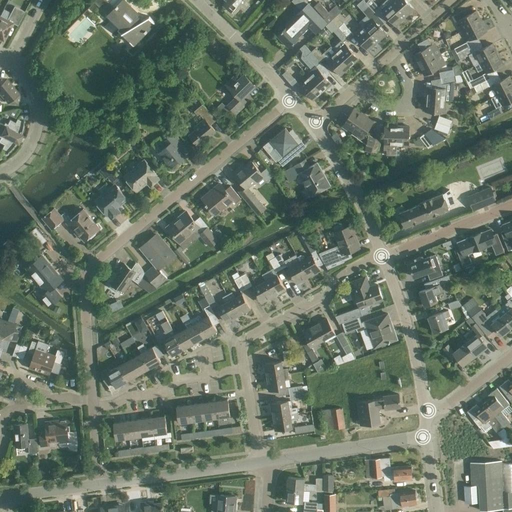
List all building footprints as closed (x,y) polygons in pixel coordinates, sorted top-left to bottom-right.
[(123,0),(122,0),(114,9),(105,0),(98,0),(96,2),(123,29),(121,31),(135,44),(155,23),(150,17),(142,22),(137,16),(139,14),(123,0)] [(227,0),(223,5),(231,12),(236,7),(232,3),(234,0),(227,0)] [(381,10),(379,8),(371,0),(368,0),(366,2),(375,12),(374,12),(382,21),(384,24),(385,23),(381,19),(385,15),(395,26),(405,17),(390,1),(381,10)] [(391,0),(390,1),(405,17),(414,9),(406,0),(391,0)] [(319,2),(314,7),(325,18),(330,13),(319,2)] [(363,26),(378,42),(387,33),(380,26),(381,25),(379,24),(382,21),(374,12),(375,12),(366,2),(366,3),(369,6),(363,11),(370,20),(363,26)] [(298,38),(296,35),(307,24),(316,33),(327,22),(308,3),(297,14),(301,18),(295,24),(291,20),(285,25),(286,27),(277,35),(289,47),(298,38)] [(335,4),(329,9),(335,16),(341,11),(335,4)] [(0,15),(0,38),(3,40),(12,23),(17,26),(25,12),(14,6),(7,20),(0,15)] [(455,22),(459,20),(464,30),(481,21),(476,11),(467,15),(464,10),(452,16),(455,22)] [(352,33),(341,22),(336,16),(332,20),(333,21),(337,25),(347,37),(352,33)] [(337,25),(333,21),(328,25),(343,42),(348,37),(347,37),(337,25)] [(481,21),(464,30),(469,40),(487,31),(481,21)] [(378,42),(363,26),(353,35),(368,51),(378,42)] [(437,47),(434,49),(428,38),(417,43),(421,51),(413,55),(419,65),(441,53),(437,47)] [(456,54),(469,48),(467,42),(454,49),(456,54)] [(480,62),(498,53),(493,43),(475,52),(480,62)] [(331,46),(349,67),(359,59),(345,44),(336,52),(331,46)] [(349,67),(331,46),(322,54),(316,47),(311,52),(320,62),(325,58),(341,75),(349,67)] [(469,48),(456,54),(459,60),(472,53),(469,48)] [(316,66),(320,62),(311,52),(303,59),(309,66),(313,63),(315,66),(306,74),(323,92),(324,91),(325,91),(330,87),(330,85),(332,83),(316,66)] [(424,75),(442,66),(440,61),(444,59),(441,53),(419,65),(424,75)] [(498,53),(480,62),(474,65),(478,72),(484,68),(486,73),(503,64),(498,53)] [(249,103),(243,97),(255,85),(244,74),(238,80),(234,77),(226,85),(236,96),(227,105),(236,115),(249,103)] [(313,100),(323,92),(306,74),(308,76),(299,84),(294,79),(290,83),(300,94),(304,90),(313,100)] [(470,88),(486,79),(483,74),(467,83),(470,88)] [(440,78),(441,84),(447,83),(455,82),(454,75),(440,78)] [(497,95),(511,87),(511,80),(509,76),(492,85),(497,95)] [(0,100),(8,101),(9,102),(17,103),(18,94),(5,79),(0,78),(0,100)] [(486,79),(470,88),(473,94),(476,92),(477,93),(489,86),(486,79)] [(445,100),(446,88),(447,83),(441,84),(437,84),(437,87),(427,87),(426,98),(445,100)] [(511,87),(497,95),(491,98),(496,108),(487,113),(490,119),(502,112),(500,107),(511,100),(511,87)] [(125,96),(115,106),(123,115),(134,106),(125,96)] [(445,100),(426,98),(425,111),(444,113),(445,100)] [(199,114),(204,119),(193,128),(195,129),(189,134),(198,146),(215,132),(210,125),(216,120),(202,104),(194,111),(197,115),(199,114)] [(14,118),(19,109),(10,111),(8,115),(14,118)] [(351,134),(363,115),(354,109),(348,117),(344,114),(336,125),(341,128),(341,127),(351,134)] [(372,121),(363,115),(351,134),(356,137),(356,139),(366,146),(364,151),(371,153),(374,139),(369,137),(367,134),(365,132),(372,121)] [(451,126),(453,120),(439,116),(437,121),(451,126)] [(23,122),(17,119),(15,123),(10,120),(7,124),(5,123),(4,125),(0,122),(0,137),(1,137),(0,138),(0,142),(4,144),(2,148),(8,151),(8,152),(9,151),(11,149),(13,147),(15,144),(17,145),(21,136),(20,135),(20,134),(21,132),(22,129),(22,128),(23,127),(23,125),(23,123),(24,121),(23,121),(23,122)] [(397,145),(397,126),(384,125),(384,150),(386,150),(386,155),(396,155),(396,145),(397,145)] [(397,126),(397,145),(409,145),(409,126),(397,126)] [(303,149),(289,132),(285,127),(263,146),(268,153),(275,148),(282,156),(278,160),(283,166),(303,149)] [(178,160),(179,162),(185,157),(179,151),(185,146),(174,132),(161,142),(165,147),(159,152),(171,167),(178,160)] [(433,145),(425,133),(419,137),(428,148),(433,145)] [(341,136),(334,140),(337,145),(344,141),(341,136)] [(374,139),(371,153),(371,152),(377,153),(381,140),(374,139)] [(132,170),(124,176),(137,191),(147,182),(150,186),(159,178),(156,175),(156,174),(144,159),(137,165),(131,170),(132,170)] [(309,166),(305,159),(284,172),(289,182),(301,176),(312,195),(328,186),(322,176),(324,175),(317,162),(309,166)] [(266,209),(248,187),(255,180),(257,182),(264,176),(251,161),(240,171),(238,168),(233,172),(244,185),(237,191),(258,216),(266,209)] [(115,173),(126,186),(127,186),(120,178),(123,175),(118,170),(115,173)] [(126,186),(115,173),(114,173),(112,171),(108,175),(114,182),(117,180),(124,188),(126,186)] [(230,185),(225,190),(220,183),(213,189),(215,191),(204,200),(202,198),(215,214),(232,200),(236,203),(241,199),(230,185)] [(115,184),(95,201),(107,215),(108,214),(111,218),(119,211),(117,207),(127,198),(115,184)] [(491,187),(467,196),(473,211),(497,202),(496,199),(497,198),(495,191),(493,192),(491,187)] [(448,206),(455,203),(450,191),(420,203),(420,205),(399,213),(405,228),(449,210),(448,206)] [(67,223),(73,230),(74,228),(84,240),(99,228),(83,209),(71,219),(67,214),(66,216),(63,213),(61,215),(55,208),(43,218),(51,229),(63,219),(67,223)] [(203,232),(195,221),(186,211),(179,217),(180,218),(168,228),(182,245),(174,251),(186,265),(190,261),(182,251),(200,236),(210,248),(219,241),(217,238),(213,234),(208,228),(203,232)] [(508,252),(511,250),(511,222),(503,226),(505,232),(501,233),(508,252)] [(350,225),(344,228),(343,225),(341,224),(335,226),(334,228),(335,231),(334,232),(340,247),(338,248),(341,255),(359,248),(353,233),(352,233),(350,226),(351,226),(350,225)] [(480,249),(492,244),(496,254),(504,251),(497,233),(494,235),(491,229),(482,233),(481,233),(475,235),(480,249)] [(145,273),(145,274),(157,288),(168,279),(158,268),(174,255),(157,235),(142,248),(155,264),(145,272),(145,273)] [(460,248),(456,250),(463,266),(471,263),(468,254),(480,249),(475,235),(468,238),(468,239),(458,242),(460,248)] [(310,238),(304,241),(310,253),(316,249),(310,238)] [(334,247),(319,253),(326,265),(340,260),(334,247)] [(272,251),(282,269),(287,266),(277,248),(272,251)] [(282,269),(272,251),(271,251),(272,252),(266,256),(269,261),(269,260),(276,272),(282,269)] [(306,259),(305,256),(300,255),(297,256),(300,262),(308,276),(320,269),(312,255),(306,259)] [(443,275),(436,255),(423,259),(422,257),(416,259),(416,261),(409,264),(410,265),(408,266),(410,272),(412,271),(414,277),(427,272),(430,280),(443,275)] [(53,272),(49,268),(51,267),(42,256),(27,268),(46,291),(39,297),(48,309),(62,297),(53,287),(62,279),(55,271),(53,272)] [(145,273),(145,272),(136,262),(132,269),(123,263),(118,270),(119,271),(117,275),(112,272),(104,283),(121,294),(129,283),(127,282),(130,278),(138,284),(145,274),(145,273)] [(308,276),(300,262),(289,268),(296,282),(308,276)] [(240,276),(247,288),(252,285),(246,273),(245,274),(244,273),(239,275),(240,276)] [(266,281),(273,295),(285,289),(277,275),(266,281)] [(424,306),(437,301),(435,294),(443,291),(440,284),(450,280),(448,275),(424,284),(426,290),(419,292),(424,306)] [(247,288),(240,276),(234,280),(241,291),(247,288)] [(369,287),(365,277),(351,282),(355,290),(354,291),(360,308),(363,315),(371,312),(369,305),(373,303),(383,300),(377,284),(369,287)] [(210,305),(211,308),(217,304),(204,281),(201,282),(198,283),(209,305),(210,305)] [(273,295),(266,281),(254,288),(261,302),(273,295)] [(227,294),(238,315),(250,308),(242,294),(235,298),(232,292),(227,294)] [(511,297),(508,293),(504,296),(507,300),(508,302),(498,310),(511,327),(511,325),(511,297)] [(182,294),(174,298),(178,304),(185,300),(182,294)] [(238,315),(227,294),(222,297),(225,303),(219,307),(226,321),(238,315)] [(492,324),(486,317),(472,297),(462,305),(477,323),(484,332),(487,336),(496,329),(497,331),(500,335),(511,327),(498,310),(497,310),(502,316),(492,324)] [(110,312),(123,306),(120,299),(107,305),(110,312)] [(457,300),(448,304),(450,310),(462,306),(457,300)] [(208,316),(202,319),(199,315),(195,317),(205,337),(217,330),(214,325),(219,322),(211,308),(210,305),(209,305),(204,308),(208,316)] [(448,310),(428,317),(433,332),(447,327),(444,318),(450,316),(448,310)] [(392,327),(391,327),(390,327),(389,323),(390,323),(390,322),(390,321),(388,313),(361,323),(359,317),(342,323),(346,332),(356,328),(357,332),(367,328),(374,347),(397,339),(393,328),(392,327)] [(205,337),(195,317),(184,323),(186,328),(194,343),(205,337)] [(0,357),(4,346),(7,347),(10,338),(17,341),(22,326),(0,318),(0,357)] [(141,318),(134,322),(140,332),(147,328),(141,318)] [(316,324),(324,338),(334,332),(327,318),(316,324)] [(175,334),(167,320),(161,324),(165,331),(156,336),(160,344),(164,341),(168,347),(164,350),(167,356),(171,354),(172,355),(183,349),(175,334)] [(465,343),(475,355),(487,346),(479,336),(484,332),(477,323),(471,327),(477,334),(465,343)] [(324,338),(316,324),(303,331),(311,345),(324,338)] [(37,332),(33,326),(28,329),(31,335),(37,332)] [(175,334),(183,349),(194,343),(186,328),(175,334)] [(342,332),(336,336),(347,354),(352,351),(342,332)] [(121,343),(124,348),(135,341),(132,336),(121,343)] [(124,348),(121,343),(117,337),(111,340),(115,347),(121,344),(123,348),(124,348)] [(39,371),(46,352),(36,348),(38,343),(32,341),(28,352),(33,354),(29,367),(39,371)] [(475,355),(465,343),(454,353),(447,345),(443,349),(451,359),(456,355),(463,365),(475,355)] [(146,350),(143,344),(137,347),(141,353),(150,367),(161,361),(159,358),(163,355),(157,344),(146,350)] [(46,352),(39,371),(50,375),(54,362),(60,364),(64,352),(57,349),(55,355),(46,352)] [(319,360),(312,349),(306,352),(318,372),(326,367),(321,359),(319,360)] [(301,351),(283,354),(284,361),(303,358),(301,351)] [(130,359),(139,374),(150,367),(141,353),(130,359)] [(139,374),(130,359),(119,365),(127,380),(139,374)] [(265,363),(267,376),(288,373),(288,368),(282,369),(281,361),(265,363)] [(127,380),(119,365),(110,371),(108,368),(101,372),(107,385),(113,381),(116,386),(127,380)] [(285,387),(284,380),(289,379),(288,373),(267,376),(269,390),(285,387)] [(511,381),(510,383),(508,380),(499,387),(511,402),(511,381)] [(289,393),(303,391),(302,385),(288,388),(289,393)] [(503,428),(510,423),(505,416),(511,411),(511,408),(509,405),(497,388),(488,395),(490,399),(484,403),(503,428)] [(303,391),(289,393),(290,400),(304,398),(303,391)] [(400,408),(398,394),(383,396),(383,398),(377,398),(377,399),(357,402),(360,425),(380,422),(379,408),(385,408),(385,410),(400,408)] [(228,399),(215,401),(217,417),(230,416),(228,399)] [(294,408),(289,409),(287,400),(271,403),(273,416),(295,413),(294,408)] [(215,401),(202,403),(205,419),(217,417),(215,401)] [(202,403),(190,404),(192,421),(205,419),(202,403)] [(503,428),(484,403),(478,408),(476,405),(467,412),(480,428),(480,427),(483,432),(486,432),(492,427),(497,433),(503,428)] [(192,421),(190,404),(177,406),(179,422),(192,421)] [(342,408),(322,410),(324,430),(345,428),(342,408)] [(292,427),(290,420),(299,418),(298,412),(295,413),(273,416),(276,430),(292,427)] [(152,417),(155,434),(167,432),(164,416),(152,417)] [(155,434),(152,417),(139,419),(142,436),(155,434)] [(142,436),(139,419),(127,421),(129,437),(142,436)] [(50,446),(49,441),(69,440),(69,445),(70,447),(72,448),(73,449),(75,448),(77,446),(77,444),(76,432),(68,432),(67,422),(52,424),(52,421),(46,422),(47,431),(39,431),(41,447),(50,446)] [(129,437),(127,421),(114,423),(116,439),(129,437)] [(37,439),(28,440),(27,424),(14,425),(16,447),(28,446),(29,454),(38,453),(37,439)] [(308,425),(295,427),(296,433),(309,431),(308,425)] [(391,467),(390,458),(365,460),(367,478),(383,476),(383,475),(394,474),(395,480),(412,479),(412,476),(413,475),(413,473),(412,472),(411,465),(391,467)] [(511,491),(504,492),(502,464),(502,461),(470,462),(472,485),(464,485),(465,502),(479,502),(480,510),(503,509),(504,509),(504,508),(511,507),(511,491)] [(323,474),(323,491),(334,491),(334,474),(323,474)] [(287,488),(323,491),(323,478),(316,478),(316,484),(304,483),(304,478),(288,476),(287,488)] [(323,491),(287,488),(286,500),(302,502),(303,490),(323,492),(323,491)] [(395,494),(394,488),(378,490),(379,500),(384,500),(383,497),(395,495),(396,503),(392,504),(392,507),(404,505),(405,507),(409,507),(409,505),(418,503),(417,497),(417,496),(417,493),(416,493),(416,490),(395,494)] [(324,511),(335,511),(335,494),(324,494),(324,511)] [(234,511),(235,496),(218,495),(217,501),(213,501),(212,510),(215,510),(214,511),(234,511)] [(163,511),(162,502),(147,504),(147,502),(141,503),(142,510),(134,511),(163,511)]
